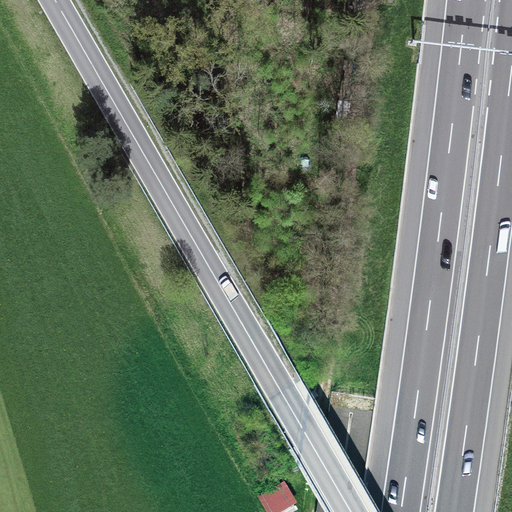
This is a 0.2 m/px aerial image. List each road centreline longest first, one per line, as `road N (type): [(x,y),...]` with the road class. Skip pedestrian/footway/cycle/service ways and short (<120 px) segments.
road 1 (secondary): [(350,511),(54,0)]
road 2 (motorway): [(465,0),(400,511)]
road 3 (motorway): [(453,511),(511,64)]
